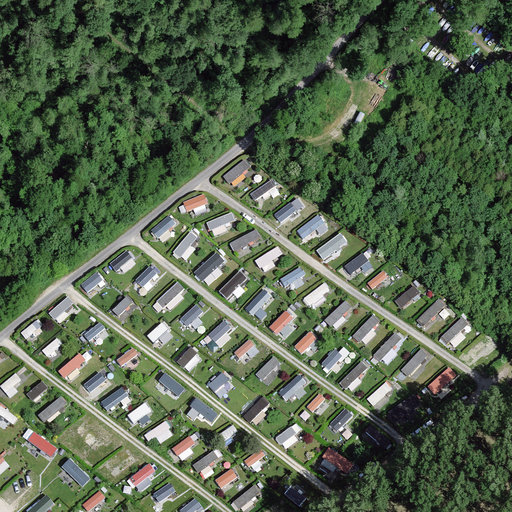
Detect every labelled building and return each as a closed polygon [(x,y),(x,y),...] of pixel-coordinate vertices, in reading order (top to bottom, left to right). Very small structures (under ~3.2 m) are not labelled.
[(245,161),(223,177),(229,185),(251,168),(245,161)] [(272,181),(251,195),(255,202),(276,188),(272,181)] [(204,196),(183,203),(187,213),(208,205),(204,196)] [(292,203),(273,217),(279,224),(297,210),(292,203)] [(235,222),(232,214),(206,224),(210,233),(235,222)] [(318,216),(297,232),(303,240),(324,224),(318,216)] [(169,217),(151,231),(158,240),(176,225),(169,217)] [(256,231),(230,245),(234,253),(261,238),(256,231)] [(191,233),(173,253),(180,259),(197,239),(191,233)] [(340,235),(317,252),(323,261),(347,243),(340,235)] [(278,247),(255,262),(259,269),(283,255),(278,247)] [(217,250),(195,270),(203,279),(226,259),(217,250)] [(127,251),(109,265),(116,273),(133,260),(127,251)] [(363,254),(344,268),(350,276),(369,262),(363,254)] [(152,266),(133,284),(139,290),(158,272),(152,266)] [(300,269),(280,280),(285,288),(305,276),(300,269)] [(248,280),(240,272),(219,292),(227,300),(248,280)] [(383,272),(367,285),(372,291),(388,278),(383,272)] [(96,274),(81,286),(87,294),(103,282),(96,274)] [(178,283),(156,303),(163,310),(185,290),(178,283)] [(329,292),(324,285),(304,299),(309,306),(329,292)] [(414,287),(395,302),(401,309),(420,294),(414,287)] [(263,291),(247,307),(253,314),(269,298),(263,291)] [(68,298),(49,315),(54,321),(74,304),(68,298)] [(127,298),(112,311),(119,318),(133,304),(127,298)] [(439,300),(417,320),(423,327),(445,306),(439,300)] [(352,309),(346,302),(325,321),(331,328),(352,309)] [(203,313),(196,306),(180,320),(187,328),(203,313)] [(286,312),(270,329),(277,336),(293,319),(286,312)] [(373,316),(353,337),(359,343),(379,322),(373,316)] [(462,319),(441,338),(448,345),(469,326),(462,319)] [(36,322),(21,334),(25,340),(41,328),(36,322)] [(224,322),(208,336),(215,344),(231,330),(224,322)] [(161,323),(147,337),(154,344),(169,331),(161,323)] [(88,344),(104,331),(99,325),(83,338),(88,344)] [(309,333),(294,348),(301,355),(317,340),(309,333)] [(395,334),(374,357),(380,363),(402,340),(395,334)] [(487,335),(468,351),(474,358),(493,342),(487,335)] [(47,358),(62,345),(57,339),(42,352),(47,358)] [(247,340),(230,355),(235,361),(252,346),(247,340)] [(133,349),(116,361),(121,368),(138,355),(133,349)] [(191,349),(177,363),(183,369),(197,355),(191,349)] [(422,350),(401,371),(408,378),(428,356),(422,350)] [(335,351),(322,365),(329,372),(342,357),(335,351)] [(80,354),(58,373),(64,380),(86,361),(80,354)] [(274,358),(256,376),(262,381),(280,364),(274,358)] [(339,385),(346,391),(368,368),(361,362),(339,385)] [(449,368),(428,388),(435,396),(456,376),(449,368)] [(226,374),(210,387),(215,394),(232,381),(226,374)] [(15,375),(0,388),(5,394),(21,381),(15,375)] [(166,375),(150,387),(155,393),(171,381),(166,375)] [(299,376),(279,394),(286,402),(306,384),(299,376)] [(42,383),(27,395),(32,402),(48,389),(42,383)] [(386,383),(367,400),(373,407),(392,390),(386,383)] [(122,389),(101,403),(108,412),(128,398),(122,389)] [(319,395),(307,408),(313,414),(325,400),(319,395)] [(414,396),(388,414),(395,424),(421,406),(414,396)] [(61,397),(38,417),(44,424),(67,404),(61,397)] [(196,398),(190,407),(211,424),(217,415),(196,398)] [(270,404),(263,398),(243,418),(249,424),(270,404)] [(145,404),(128,416),(134,424),(151,412),(145,404)] [(18,419),(0,406),(0,415),(13,425),(18,419)] [(345,410),(330,425),(337,433),(353,417),(345,410)] [(97,428),(88,417),(64,436),(74,444),(97,428)] [(170,429),(166,422),(144,436),(149,443),(170,429)] [(296,424),(276,439),(281,446),(301,431),(296,424)] [(237,432),(233,426),(218,436),(222,443),(237,432)] [(391,444),(371,426),(365,432),(385,450),(391,444)] [(52,458),(59,449),(38,435),(32,443),(52,458)] [(172,450),(177,457),(195,444),(189,437),(172,450)] [(354,465),(329,449),(322,459),(347,476),(354,465)] [(244,462),(249,468),(265,457),(260,451),(244,462)] [(213,452),(193,466),(198,473),(218,459),(213,452)] [(70,460),(61,468),(82,488),(90,480),(70,460)] [(149,465),(129,480),(135,488),(155,473),(149,465)] [(231,470),(215,481),(221,489),(237,478),(231,470)] [(165,486),(147,500),(152,506),(170,493),(165,486)] [(254,487),(232,504),(238,511),(260,494),(254,487)] [(308,503),(287,488),(282,495),(303,510),(308,503)] [(89,511),(105,498),(100,492),(82,506),(86,511),(89,511)] [(47,511),(55,505),(46,496),(28,511),(47,511)] [(195,499),(180,511),(179,511),(195,511),(201,507),(195,499)]
